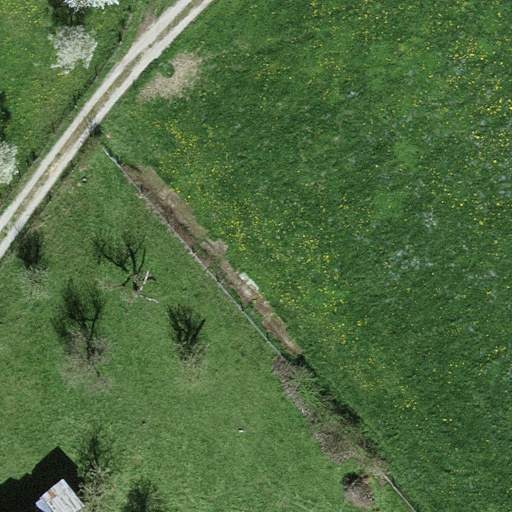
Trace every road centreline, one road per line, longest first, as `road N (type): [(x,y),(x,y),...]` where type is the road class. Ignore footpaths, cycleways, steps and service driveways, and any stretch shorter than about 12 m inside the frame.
road 1 (track): [(0,251),(123,87)]
road 2 (track): [(123,87),(217,0)]
